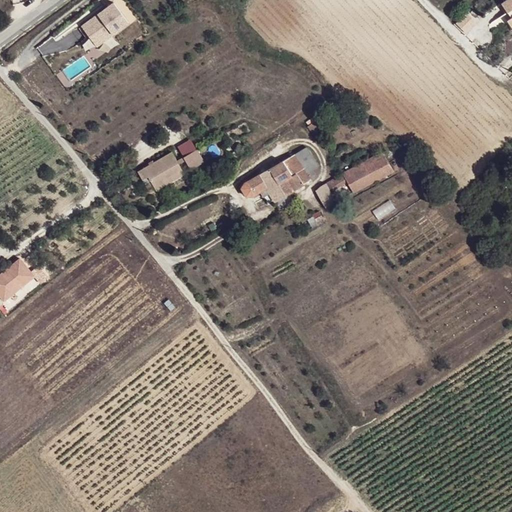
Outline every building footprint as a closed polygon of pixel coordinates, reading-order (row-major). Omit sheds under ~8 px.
[(511,0),(508,0),(503,4),(508,13),(511,11),(511,18),(511,19),(508,21),(511,27),(511,0)] [(83,29),(96,47),(128,23),(116,6),(114,3),(98,15),(100,17),(97,20),(95,18),(82,27),(83,29)] [(315,135),(321,130),(319,127),(321,126),(316,121),(308,127),(315,135)] [(319,167),(307,147),(271,168),(282,187),(271,193),(275,202),(305,185),(304,184),(317,177),(313,171),(319,167)] [(348,183),(353,192),(393,171),(382,152),(325,183),(330,192),(348,183)] [(180,165),(187,173),(199,164),(190,153),(178,162),(180,165)] [(141,190),(146,186),(155,198),(164,191),(161,187),(178,174),(174,169),(172,167),(166,158),(135,182),(141,190)] [(282,187),(271,168),(246,182),(242,189),(246,196),(254,197),(261,193),(263,198),(271,193),(282,187)] [(161,187),(164,191),(181,178),(178,174),(161,187)] [(333,197),(330,192),(325,183),(320,186),(316,191),(322,203),(333,197)] [(319,211),(312,215),(313,217),(309,219),(312,224),(315,222),(317,226),(325,222),(319,211)] [(21,259),(0,275),(0,293),(5,301),(36,277),(21,259)]
